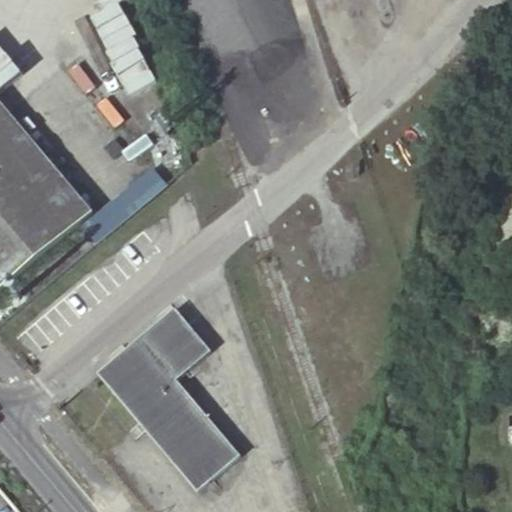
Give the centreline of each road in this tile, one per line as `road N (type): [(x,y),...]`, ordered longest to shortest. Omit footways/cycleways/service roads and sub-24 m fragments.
road 1 (unknown): [(216,245),(259,392),(267,452),(262,478),(235,511)]
road 2 (unclassified): [(0,414),(83,511)]
